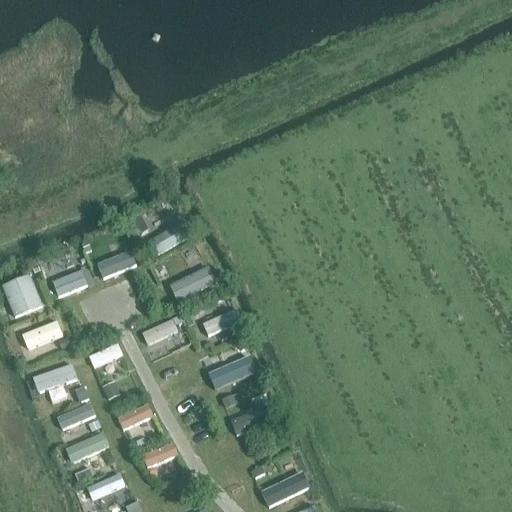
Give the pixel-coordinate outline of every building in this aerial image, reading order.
[(139,237),(149,231),(141,216),(130,222),(139,237)] [(158,258),(193,239),(185,224),(150,243),(158,258)] [(83,254),(91,251),(87,243),(80,246),(83,254)] [(103,282),(136,268),(130,253),(97,267),(103,282)] [(34,280),(43,276),(38,266),(30,269),(34,280)] [(177,305),(217,286),(209,269),(169,288),(177,305)] [(58,300),(87,288),(81,273),(52,285),(58,300)] [(15,321),(43,310),(30,278),(2,289),(15,321)] [(211,301),(218,298),(213,289),(206,293),(211,301)] [(210,340),(246,325),(240,311),(205,327),(210,340)] [(194,328),(190,317),(184,319),(189,330),(194,328)] [(147,347),(177,334),(172,322),(142,336),(147,347)] [(28,352),(63,339),(57,325),(22,338),(28,352)] [(181,351),(189,347),(184,336),(176,339),(181,351)] [(67,340),(58,344),(61,352),(70,348),(67,340)] [(94,371),(122,358),(117,347),(89,360),(94,371)] [(219,392),(259,374),(253,360),(212,378),(219,392)] [(215,373),(211,362),(204,365),(209,375),(215,373)] [(38,394),(80,386),(77,370),(35,378),(38,394)] [(119,397),(114,387),(103,391),(108,402),(119,397)] [(83,390),(75,394),(80,406),(88,402),(83,390)] [(232,407),(229,398),(221,401),(224,410),(232,407)] [(124,433),(153,420),(147,408),(118,421),(124,433)] [(237,439),(274,424),(268,409),(231,424),(237,439)] [(62,434),(92,421),(87,410),(57,423),(62,434)] [(101,430),(98,424),(90,428),(92,434),(101,430)] [(68,467),(106,451),(100,437),(62,453),(68,467)] [(147,450),(143,441),(134,445),(138,454),(147,450)] [(147,471),(177,458),(172,446),(142,458),(147,471)] [(264,476),(261,469),(251,473),(255,481),(264,476)] [(90,471),(75,477),(78,484),(93,478),(90,471)] [(148,474),(151,480),(157,477),(154,471),(148,474)] [(271,511),(313,491),(305,475),(263,495),(271,511)] [(98,511),(120,511),(115,502),(130,495),(121,476),(88,491),(98,511)]
